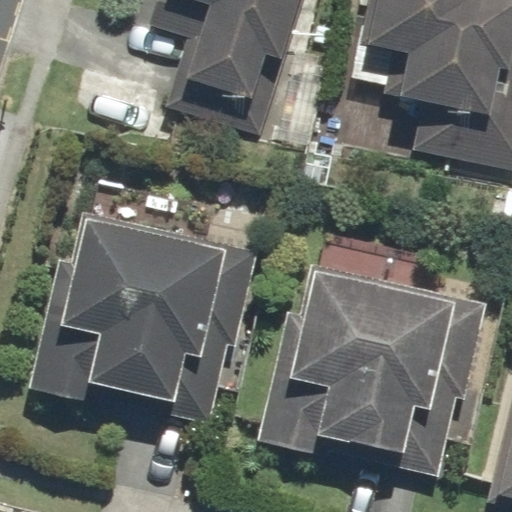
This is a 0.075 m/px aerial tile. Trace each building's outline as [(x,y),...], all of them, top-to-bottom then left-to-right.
[(263,125),(302,0),(157,0),(152,20),(190,32),(170,96),(263,125)] [(511,165),(511,0),(372,0),(365,39),(395,45),(387,90),(425,98),(416,148),(511,165)] [(263,245),(85,203),(73,252),(65,250),(33,382),(213,425),(233,341),(239,342),(263,245)] [(467,396),(488,298),(315,261),(305,307),(292,305),(264,438),(442,476),(459,395),(467,396)] [(511,387),(485,499),(511,505),(511,387)]
